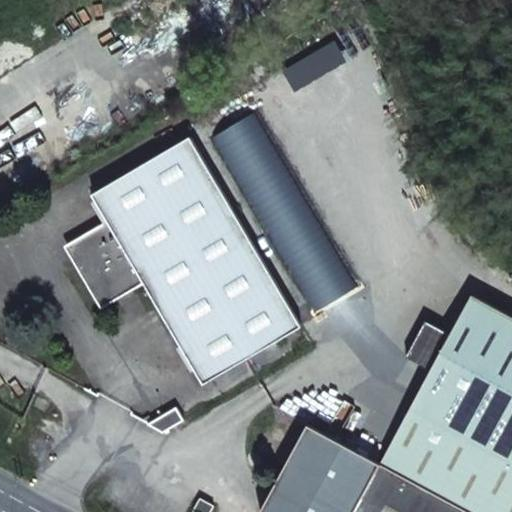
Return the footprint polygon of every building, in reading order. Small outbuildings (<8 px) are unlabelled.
[(192,138),(94,195),(110,220),(92,231),(95,237),(84,243),(82,240),(70,247),(74,255),(71,256),(80,271),(81,265),(104,301),(143,278),(204,383),(302,326),(192,138)] [(412,409),(511,463),(511,319),(473,297),(452,335),(428,321),(408,357),(433,370),(412,409)] [(177,407),(149,424),(166,433),(185,420),(177,407)] [(411,410),(511,464),(511,463),(412,409),(411,410)] [(511,511),(511,464),(411,410),(381,467),(310,424),(262,511),(511,511)] [(385,448),(373,441),(367,450),(380,457),(385,448)] [(201,498),(194,511),(195,511),(211,511),(215,506),(201,498)]
